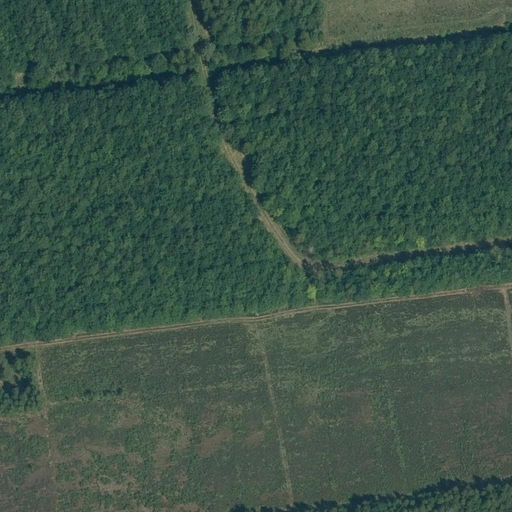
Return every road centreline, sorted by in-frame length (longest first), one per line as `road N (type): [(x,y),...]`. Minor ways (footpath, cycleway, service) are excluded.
road 1 (track): [(511,45),(0,112)]
road 2 (track): [(511,236),(330,263),(288,258),(223,151),(184,0)]
